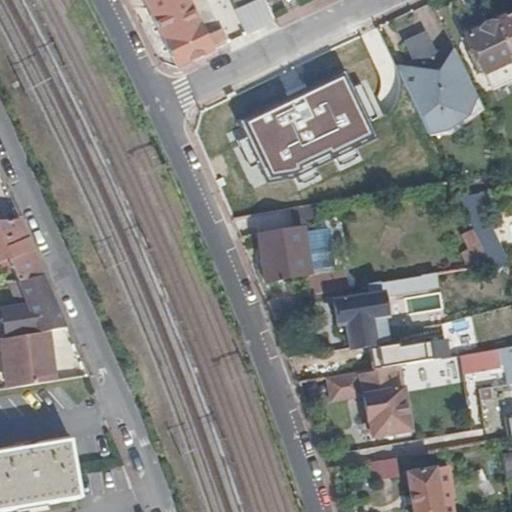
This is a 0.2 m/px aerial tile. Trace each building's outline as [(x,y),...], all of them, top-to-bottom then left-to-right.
[(142,0),(176,70),(227,45),(220,32),(205,39),(186,0),(187,0),(142,0)] [(246,36),(273,23),(262,0),(232,0),(238,11),(235,13),(246,36)] [(511,15),(493,25),(510,62),(511,60),(511,15)] [(510,62),(493,25),(464,39),(481,76),(510,62)] [(413,67),(398,75),(421,122),(436,114),(443,128),(481,110),(454,55),(436,81),(422,52),(409,58),(413,67)] [(489,268),(505,266),(480,215),(492,209),(485,195),(458,201),(489,268)] [(33,253),(19,222),(0,223),(0,264),(8,261),(18,284),(44,279),(33,253)] [(300,231),(258,238),(266,284),(308,277),(300,231)] [(323,278),(326,295),(348,291),(345,274),(323,278)] [(437,289),(435,277),(380,286),(381,296),(383,296),(395,294),(395,296),(437,289)] [(305,281),(308,297),(326,295),(323,278),(305,281)] [(50,292),(44,279),(18,284),(16,284),(23,299),(29,296),(35,294),(39,293),(50,292)] [(381,296),(380,286),(367,288),(369,298),(335,304),(338,326),(347,324),(351,350),(375,346),(377,345),(387,343),(384,319),(387,319),(383,296),(381,296)] [(55,304),(50,292),(39,293),(35,294),(29,296),(23,299),(27,307),(0,312),(0,313),(5,341),(47,334),(67,330),(55,304)] [(269,306),(275,322),(306,316),(303,300),(269,306)] [(47,334),(5,341),(2,342),(5,355),(49,348),(47,334)] [(399,368),(447,360),(443,343),(396,351),(395,348),(369,353),(372,372),(399,368)] [(55,384),(49,348),(5,355),(10,391),(55,384)] [(511,439),(511,348),(470,356),(472,372),(505,366),(508,387),(511,386),(511,418),(506,420),(509,440),(511,439)] [(459,358),(462,373),(472,372),(470,356),(459,358)] [(372,372),(330,380),(333,403),(363,398),(367,424),(369,424),(371,439),(410,433),(399,368),(372,372)] [(71,443),(0,454),(0,511),(6,511),(80,500),(71,443)] [(396,460),(377,463),(381,482),(398,479),(396,460)] [(452,511),(450,494),(452,490),(448,467),(423,472),(423,470),(420,470),(421,472),(407,474),(413,511),(452,511)]
